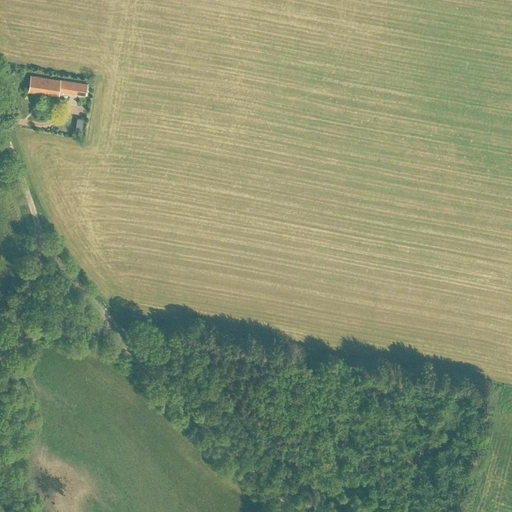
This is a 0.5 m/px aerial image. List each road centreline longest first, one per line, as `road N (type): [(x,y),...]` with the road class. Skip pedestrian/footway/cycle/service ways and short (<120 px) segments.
road 1 (unclassified): [(299,511),(128,341)]
road 2 (residential): [(128,341),(38,230)]
road 3 (unclassified): [(128,341),(79,330),(9,339)]
